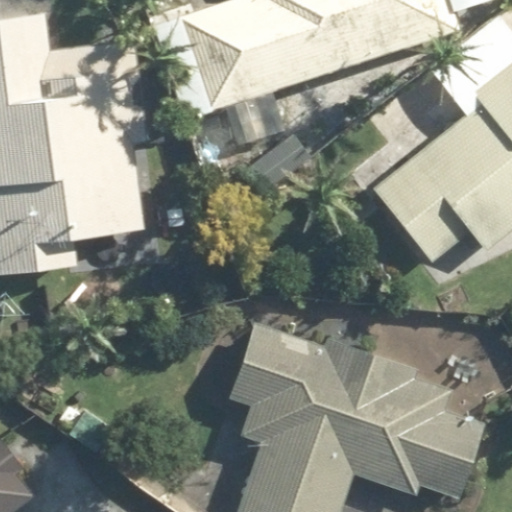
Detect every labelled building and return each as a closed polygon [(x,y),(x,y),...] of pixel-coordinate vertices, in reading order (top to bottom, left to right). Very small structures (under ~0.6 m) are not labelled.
[(212,0),(169,14),(201,114),(457,31),(447,0),(212,0)] [(511,41),(501,27),(490,13),(438,55),(451,71),(426,91),(449,120),(364,188),(428,268),(465,238),(480,257),(511,231),(511,41)] [(0,274),(75,268),(72,232),(135,227),(127,143),(141,141),(132,43),(42,52),(38,16),(0,19),(0,274)] [(414,368),(220,313),(207,360),(233,367),(223,402),(258,412),(229,511),(332,511),(343,475),(408,493),(411,485),(455,498),(477,420),(437,409),(444,386),(411,377),(414,368)] [(10,511),(30,498),(0,460),(0,511),(10,511)]
